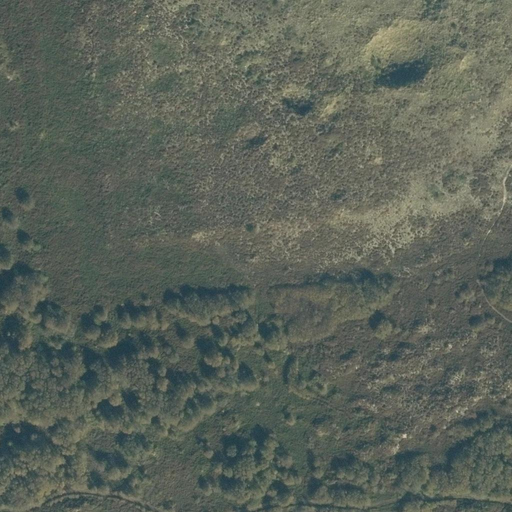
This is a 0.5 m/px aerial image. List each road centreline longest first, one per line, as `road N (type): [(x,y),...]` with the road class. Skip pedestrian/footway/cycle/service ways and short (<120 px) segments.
road 1 (track): [(252,511),(408,500),(511,506)]
road 2 (track): [(0,509),(81,494),(158,511)]
